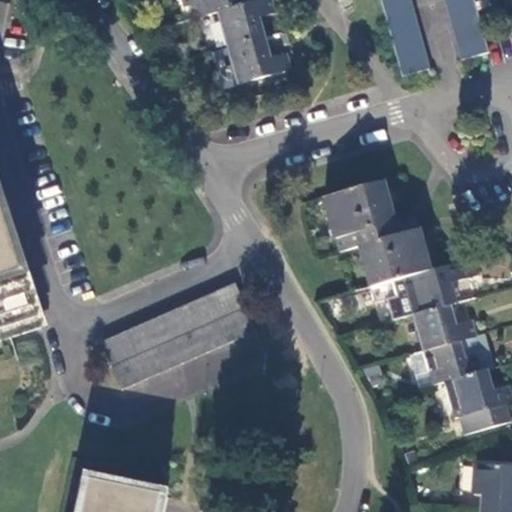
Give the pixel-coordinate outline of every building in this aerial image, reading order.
[(195,0),(200,16),(216,12),(258,1),(257,0),(195,0)] [(279,13),(275,0),(261,0),(258,1),(216,12),(227,49),(268,38),(263,17),(279,13)] [(433,69),(413,0),(384,0),(407,77),(433,69)] [(447,0),(466,60),(492,52),(476,0),(447,0)] [(273,57),(268,38),(227,49),(237,84),(295,70),(290,53),(273,57)] [(326,199),(337,239),(340,253),(362,248),(373,288),(399,281),(431,272),(416,218),(396,222),(385,183),(326,199)] [(0,342),(43,328),(0,199),(0,342)] [(399,281),(409,317),(452,306),(458,304),(453,284),(469,280),(464,263),(431,272),(399,281)] [(239,284),(104,343),(123,391),(259,332),(239,284)] [(457,326),(452,306),(409,317),(419,353),(479,337),(474,322),(457,326)] [(494,369),(484,336),(479,337),(419,353),(427,382),(429,387),(441,384),(488,371),(494,369)] [(412,387),(427,382),(419,353),(404,357),(412,387)] [(494,392),(488,371),(441,384),(450,420),(455,420),(460,437),(506,425),(502,408),(510,405),(506,388),(494,392)] [(478,496),(476,511),(511,511),(511,468),(474,467),(472,495),(478,496)] [(161,511),(164,500),(93,486),(87,511),(161,511)]
